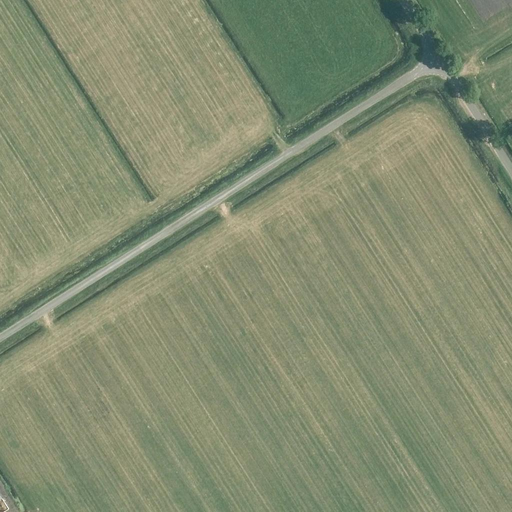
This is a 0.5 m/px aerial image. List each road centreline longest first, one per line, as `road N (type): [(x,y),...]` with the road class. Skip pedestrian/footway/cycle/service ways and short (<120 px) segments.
road 1 (unclassified): [(0,338),(439,59)]
road 2 (unclassified): [(439,59),(511,169)]
